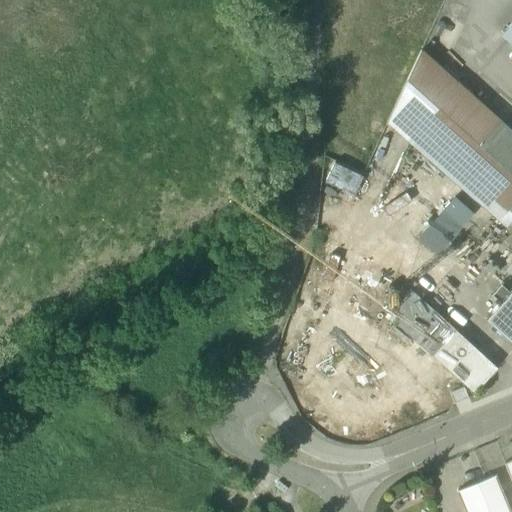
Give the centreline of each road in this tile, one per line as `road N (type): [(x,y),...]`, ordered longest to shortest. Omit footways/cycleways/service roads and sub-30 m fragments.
road 1 (track): [(309,196),(320,0)]
road 2 (unclassified): [(387,463),(511,412)]
